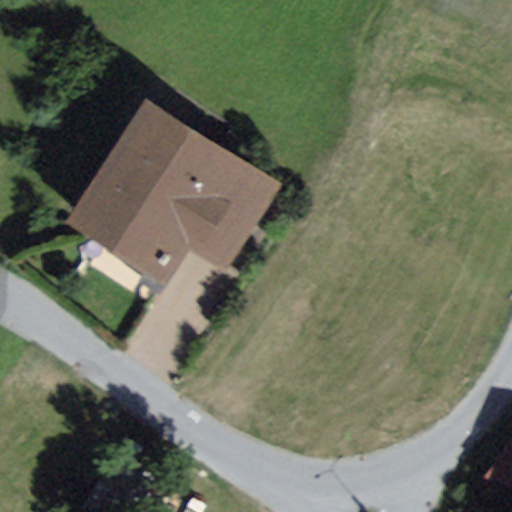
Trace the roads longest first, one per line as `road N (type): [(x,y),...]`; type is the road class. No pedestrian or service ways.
road 1 (residential): [(0,307),(104,366),(254,485),(370,488)]
road 2 (residential): [(370,488),(446,462),(511,352)]
